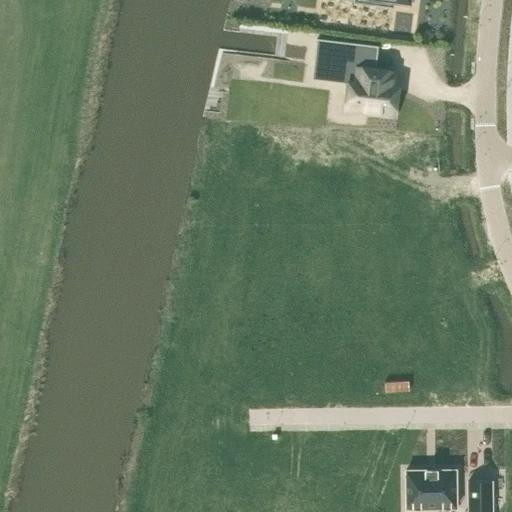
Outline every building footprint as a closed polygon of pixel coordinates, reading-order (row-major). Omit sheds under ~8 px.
[(345,110),(394,116),(397,88),(393,88),(395,72),(365,68),(368,45),(317,39),(314,63),(354,68),(352,83),(348,82),(345,110)] [(327,135),(325,157),(341,158),(338,192),(361,194),(360,202),(380,204),(380,196),(397,197),(400,161),(379,160),(379,154),(383,154),(384,140),(327,135)] [(323,226),(323,251),(337,250),(338,253),(333,254),(333,307),(379,307),(379,289),(388,289),(388,267),(379,267),(379,253),(369,253),(369,225),(323,226)] [(272,458),(271,511),(301,511),(302,511),(326,511),(326,509),(337,509),(336,511),(365,511),(366,482),(336,482),(337,485),(327,484),(327,463),(303,462),(303,458),(272,458)] [(456,470),(406,470),(406,509),(456,508),(456,470)] [(492,511),(492,481),(468,482),(468,511),(492,511)]
